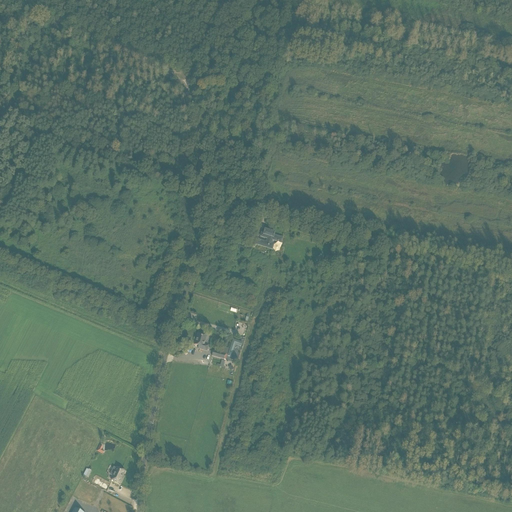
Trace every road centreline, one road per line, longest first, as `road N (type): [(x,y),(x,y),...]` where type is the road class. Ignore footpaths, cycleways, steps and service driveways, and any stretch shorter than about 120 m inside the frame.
road 1 (unclassified): [(138,511),(166,352),(202,247),(194,111),(163,68),(6,0)]
road 2 (track): [(202,195),(372,239)]
